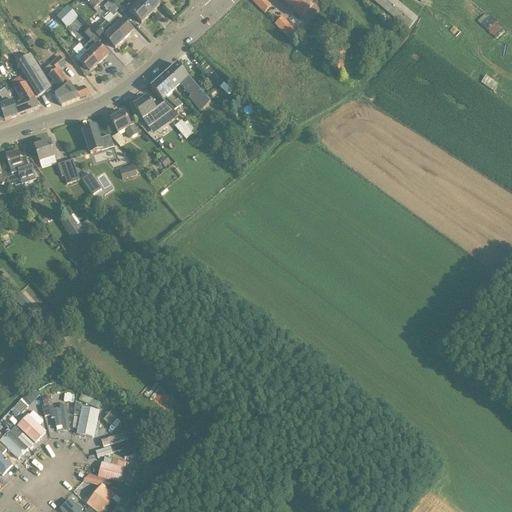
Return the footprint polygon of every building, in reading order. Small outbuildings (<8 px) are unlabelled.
[(139,4),(150,16),(159,7),(152,0),(135,0),(139,4)] [(263,0),(250,0),(265,14),(271,8),(263,0)] [(280,0),(307,24),(321,10),(318,7),(320,5),(317,2),(315,4),(309,0),(280,0)] [(370,0),(408,31),(418,19),(394,0),(370,0)] [(117,15),(114,12),(117,9),(110,1),(103,8),(105,10),(107,12),(110,15),(111,14),(114,17),(117,15)] [(141,25),(150,16),(139,4),(134,9),(130,5),(126,9),(141,25)] [(133,32),(118,16),(109,25),(114,30),(124,41),(133,32)] [(293,43),(299,37),(296,34),(282,19),(275,26),(293,43)] [(326,37),(330,25),(320,22),(316,33),(326,37)] [(89,30),(95,36),(98,40),(103,35),(94,26),(90,30),(89,30)] [(105,39),(115,49),(124,41),(114,30),(105,39)] [(7,53),(13,47),(9,42),(2,49),(7,53)] [(89,54),(99,65),(108,56),(98,45),(89,54)] [(343,75),(346,49),(335,48),(331,74),(343,75)] [(75,58),(79,62),(90,73),(99,65),(89,54),(84,50),(75,58)] [(51,91),(52,90),(49,87),(30,56),(17,65),(38,99),(51,91)] [(43,72),(49,78),(53,84),(52,84),(60,94),(70,86),(59,72),(67,66),(60,58),(43,72)] [(177,67),(163,79),(174,92),(181,85),(192,98),(190,100),(201,113),(211,104),(189,80),(177,67)] [(18,116),(39,108),(21,79),(12,84),(16,90),(24,104),(14,107),(13,102),(8,96),(10,98),(18,116)] [(163,103),(164,104),(173,112),(174,113),(183,106),(178,101),(175,104),(171,100),(169,100),(168,101),(166,99),(174,92),(163,79),(151,90),(163,103)] [(52,84),(49,87),(52,90),(51,91),(54,95),(53,96),(62,107),(81,100),(75,93),(70,86),(60,94),(52,84)] [(0,124),(5,122),(4,122),(18,117),(18,116),(10,98),(8,96),(3,89),(0,91),(0,97),(5,105),(0,106),(0,124)] [(90,96),(85,89),(75,93),(81,100),(90,96)] [(173,112),(164,104),(156,112),(147,99),(134,108),(149,129),(173,112)] [(130,127),(124,115),(111,122),(118,135),(125,131),(130,139),(138,135),(132,125),(130,127)] [(175,128),(179,132),(186,140),(192,135),(190,133),(193,130),(187,124),(184,126),(181,123),(175,128)] [(83,132),(90,154),(103,150),(96,128),(83,132)] [(40,163),(55,158),(50,143),(35,148),(40,163)] [(7,178),(9,183),(10,187),(15,185),(16,187),(37,180),(33,168),(29,169),(26,161),(22,162),(20,155),(7,159),(12,177),(7,178)] [(73,161),(64,164),(72,184),(80,181),(73,161)] [(122,181),(137,176),(133,162),(123,165),(124,169),(119,170),(122,181)] [(64,164),(57,166),(62,178),(64,177),(67,186),(72,184),(64,164)] [(0,185),(9,183),(7,178),(6,174),(1,175),(0,171),(0,185)] [(90,175),(82,181),(89,191),(97,186),(90,175)] [(69,214),(79,207),(76,202),(65,209),(69,214)] [(74,244),(84,237),(83,236),(96,226),(90,217),(77,226),(71,217),(61,225),(74,244)] [(6,275),(0,279),(0,281),(10,293),(17,287),(6,275)] [(44,418),(50,416),(47,406),(42,408),(44,418)] [(69,430),(68,406),(54,407),(56,430),(69,430)] [(98,413),(81,409),(76,435),(93,438),(98,413)] [(45,434),(27,416),(16,428),(34,445),(45,434)] [(15,428),(10,432),(18,439),(22,435),(15,428)] [(28,451),(10,434),(0,444),(18,461),(28,451)] [(27,448),(31,444),(24,436),(19,441),(27,448)] [(112,455),(122,451),(120,445),(110,449),(112,455)] [(97,459),(110,455),(108,449),(96,453),(97,459)] [(12,468),(0,456),(0,476),(2,478),(12,468)] [(125,468),(101,464),(99,480),(122,484),(125,468)] [(101,487),(103,481),(89,477),(84,482),(101,487)] [(117,490),(119,485),(109,482),(107,488),(117,490)] [(102,488),(88,504),(97,511),(100,511),(113,498),(102,488)] [(82,511),(70,500),(60,511),(61,511),(82,511)]
